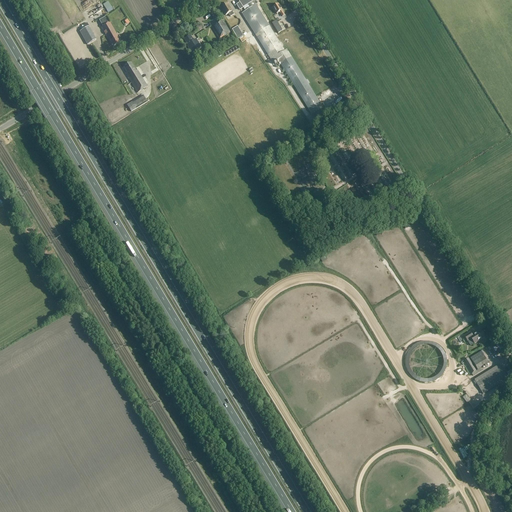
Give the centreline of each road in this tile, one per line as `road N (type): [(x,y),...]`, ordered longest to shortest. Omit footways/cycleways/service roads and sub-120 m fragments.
road 1 (motorway): [(306,511),(0,2)]
road 2 (motorway): [(0,26),(291,511)]
road 3 (track): [(265,511),(0,79)]
road 4 (track): [(333,511),(79,81)]
road 5 (track): [(484,511),(359,301),(341,286),(302,279),(267,296),(249,331),(253,362)]
road 6 (unclassified): [(511,353),(294,0)]
road 7 (tertiary): [(0,129),(210,0)]
road 8 (track): [(256,370),(344,511)]
road 9 (track): [(511,392),(488,424),(483,458),(511,506)]
